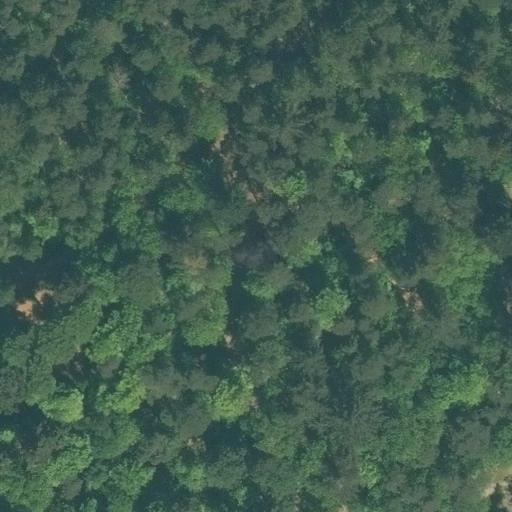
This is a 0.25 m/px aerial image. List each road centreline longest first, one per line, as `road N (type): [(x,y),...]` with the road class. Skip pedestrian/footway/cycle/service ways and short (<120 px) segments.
road 1 (track): [(300,511),(237,357),(237,179),(227,110),(130,0)]
road 2 (track): [(0,297),(142,203),(332,0)]
